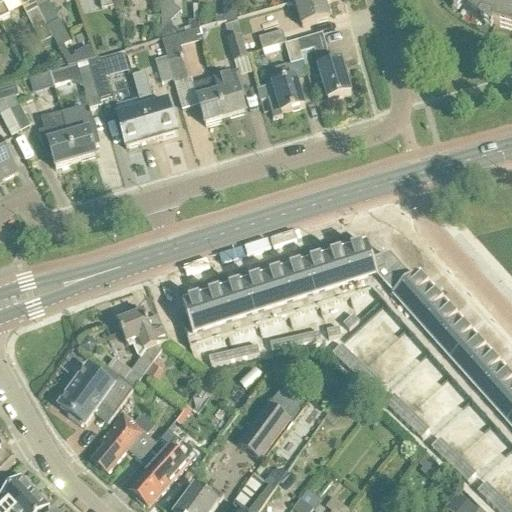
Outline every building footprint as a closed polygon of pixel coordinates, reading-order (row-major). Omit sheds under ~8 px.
[(17,0),(0,0),(0,25),(11,20),(5,9),(18,2),(17,0)] [(98,0),(102,13),(115,10),(112,0),(98,0)] [(174,10),(174,0),(160,0),(162,46),(177,41),(172,27),(174,10)] [(236,0),(223,0),(224,22),(237,22),(236,0)] [(287,8),(287,9),(318,0),(293,0),(295,5),(287,8)] [(322,0),(318,0),(287,9),(287,11),(296,8),(303,32),(330,24),(322,0)] [(511,0),(446,0),(451,6),(452,6),(450,3),(454,0),(464,8),(461,12),(481,27),(482,26),(479,24),(482,20),(494,24),(493,28),(511,34),(511,0)] [(50,8),(39,14),(53,43),(54,45),(59,54),(71,48),(66,39),(50,8)] [(39,14),(27,20),(42,49),(53,43),(39,14)] [(236,27),(225,30),(230,44),(240,40),(236,27)] [(285,49),(287,49),(283,36),(259,43),(263,56),(285,49)] [(298,46),(302,58),(314,54),(319,72),(328,106),(351,99),(342,66),(331,69),(323,39),(298,46)] [(228,44),(234,66),(247,62),(240,40),(230,44),(228,44)] [(301,58),(302,58),(298,46),(287,49),(285,49),(291,69),(303,66),(301,58)] [(126,55),(102,61),(106,78),(130,71),(126,55)] [(174,87),(175,90),(189,86),(182,63),(168,67),(174,87)] [(101,64),(89,67),(91,74),(95,87),(101,107),(112,104),(108,89),(101,64)] [(163,90),(174,87),(168,67),(167,64),(156,67),(163,90)] [(268,104),(274,124),(283,122),(282,119),(305,112),(296,83),(292,84),(287,70),(276,73),(280,88),(273,90),(276,102),(268,104)] [(91,74),(79,77),(83,91),(84,94),(90,114),(102,111),(101,107),(95,87),(91,74)] [(239,77),(215,84),(217,89),(214,90),(215,95),(219,94),(220,97),(219,98),(226,125),(247,119),(239,92),(243,91),(239,77)] [(217,89),(215,84),(198,89),(195,95),(205,131),(226,125),(219,98),(220,97),(219,94),(215,95),(214,90),(217,89)] [(16,90),(0,94),(0,106),(19,101),(16,90)] [(143,116),(140,106),(130,108),(133,118),(117,123),(126,154),(152,146),(143,116)] [(143,116),(152,146),(177,139),(168,108),(143,116)] [(10,116),(21,137),(31,131),(20,110),(10,116)] [(84,111),(62,117),(66,133),(76,168),(97,162),(94,152),(100,150),(91,119),(87,120),(84,111)] [(45,135),(39,137),(41,144),(49,170),(54,168),(56,174),(76,168),(66,133),(62,117),(41,123),(45,135)] [(0,187),(18,178),(2,147),(0,148),(0,187)] [(326,264),(306,271),(320,313),(372,296),(382,293),(374,269),(368,251),(347,258),(342,254),(328,259),(326,264)] [(382,293),(372,296),(382,307),(385,311),(412,287),(391,264),(374,269),(382,293)] [(265,284),(245,290),(259,333),(320,313),(306,271),(286,277),(281,274),(267,278),(265,284)] [(412,287),(385,311),(429,359),(462,330),(448,314),(449,308),(439,297),(433,298),(418,281),(412,287)] [(204,304),(183,310),(189,328),(193,342),(188,344),(187,344),(191,355),(259,333),(245,290),(225,297),(220,293),(206,298),(204,304)] [(125,386),(135,393),(168,347),(158,321),(148,326),(145,318),(118,328),(127,349),(128,349),(130,353),(133,351),(138,362),(140,364),(125,386)] [(353,321),(344,330),(349,336),(359,328),(353,321)] [(462,330),(429,359),(471,407),(504,377),(490,362),(492,356),(482,345),(476,345),(462,330)] [(339,333),(327,336),(329,345),(341,342),(339,333)] [(319,337),(307,340),(309,349),(321,346),(319,337)] [(307,340),(295,343),(297,352),(309,349),(307,340)] [(80,352),(91,359),(99,349),(88,341),(80,352)] [(295,343),(283,346),(285,354),(297,352),(295,343)] [(283,346),(270,349),(272,357),(285,354),(283,346)] [(342,350),(333,359),(339,365),(348,356),(342,350)] [(258,351),(246,354),(248,363),(260,360),(258,351)] [(246,354),(233,357),(235,366),(248,363),(246,354)] [(348,356),(339,365),(345,371),(354,361),(348,356)] [(233,357),(221,360),(223,368),(235,366),(233,357)] [(221,360),(209,362),(211,371),(223,368),(221,360)] [(354,361),(345,371),(351,377),(360,367),(354,361)] [(360,367),(351,377),(357,382),(366,373),(360,367)] [(366,373),(357,382),(363,388),(372,379),(366,373)] [(69,401),(61,413),(72,421),(70,424),(83,433),(85,430),(86,431),(101,411),(115,422),(135,393),(125,386),(119,382),(112,391),(89,374),(79,387),(76,385),(66,398),(69,401)] [(511,385),(504,377),(471,407),(511,452),(511,385)] [(372,379),(363,388),(369,394),(378,385),(372,379)] [(318,400),(334,412),(349,392),(333,380),(318,400)] [(378,385),(369,394),(375,400),(384,390),(378,385)] [(394,400),(385,409),(391,415),(400,405),(394,400)] [(189,410),(198,416),(204,408),(196,401),(189,410)] [(400,405),(391,415),(397,420),(406,411),(400,405)] [(240,451),(260,466),(290,426),(269,411),(240,451)] [(406,411),(397,420),(403,426),(412,417),(406,411)] [(412,417),(403,426),(409,432),(418,423),(412,417)] [(127,457),(142,469),(158,450),(147,441),(148,440),(124,420),(101,448),(105,451),(92,466),(108,480),(127,457)] [(418,423),(409,432),(415,438),(424,429),(418,423)] [(424,429),(415,438),(422,444),(430,434),(424,429)] [(158,450),(142,469),(150,475),(131,497),(136,502),(134,503),(143,511),(144,511),(146,511),(147,511),(149,511),(170,488),(162,481),(186,454),(177,447),(169,439),(158,450)] [(440,444),(431,453),(437,459),(446,450),(440,444)] [(446,450),(437,459),(443,465),(452,455),(446,450)] [(452,455),(443,465),(450,470),(458,461),(452,455)] [(458,461),(450,470),(456,476),(464,467),(458,461)] [(464,467),(456,476),(462,482),(471,473),(464,467)] [(471,473),(462,482),(468,488),(477,479),(471,473)] [(0,511),(18,511),(35,497),(30,492),(31,489),(27,485),(23,485),(21,483),(0,503),(0,511)] [(247,511),(263,511),(278,491),(270,484),(247,511)] [(486,488),(477,497),(483,503),(492,494),(486,488)] [(181,511),(216,511),(224,502),(211,492),(205,499),(196,493),(181,511)] [(492,494),(483,503),(490,509),(498,499),(492,494)] [(18,511),(48,511),(49,511),(47,510),(47,506),(43,502),(40,502),(35,497),(18,511)] [(300,506),(303,509),(307,511),(315,511),(319,506),(307,497),(300,506)] [(498,499),(490,509),(493,511),(497,511),(504,505),(498,499)] [(474,511),(458,500),(449,511),(474,511)] [(346,511),(333,502),(326,511),(346,511)]
